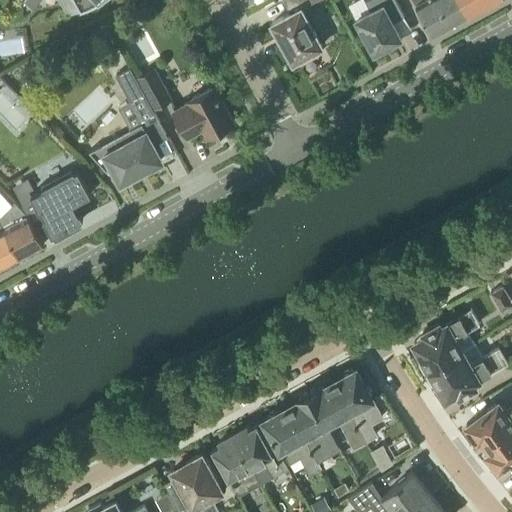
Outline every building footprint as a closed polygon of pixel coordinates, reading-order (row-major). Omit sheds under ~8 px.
[(42,0),(23,0),(33,10),(42,0)] [(75,0),(81,9),(96,0),(75,0)] [(272,22),(286,47),(293,60),(298,58),(301,63),(320,53),(317,48),(322,45),(301,8),(315,0),(284,0),(291,12),(272,22)] [(356,18),(374,52),(402,37),(393,21),(404,15),(396,0),(365,0),(371,10),(356,18)] [(451,24),(438,0),(414,0),(416,3),(433,34),(451,24)] [(438,0),(451,24),(469,14),(461,0),(438,0)] [(461,0),(469,14),(494,0),(461,0)] [(130,100),(145,92),(130,66),(116,74),(130,100)] [(154,107),(170,98),(154,68),(138,76),(154,107)] [(174,109),(188,135),(203,126),(208,135),(234,120),(215,85),(188,100),(189,101),(174,109)] [(109,172),(112,171),(120,186),(164,162),(142,121),(89,150),(109,172)] [(68,205),(91,193),(78,169),(31,194),(39,209),(41,209),(45,216),(43,217),(52,234),(76,221),(68,205)] [(15,201),(0,208),(0,220),(4,227),(20,256),(44,243),(28,214),(15,201)] [(0,266),(20,256),(4,227),(0,220),(0,266)] [(491,291),(501,308),(502,310),(511,303),(511,300),(503,284),(491,291)] [(427,366),(428,369),(466,347),(458,333),(479,321),(471,308),(441,325),(439,321),(424,330),(426,333),(415,340),(422,352),(419,356),(420,361),(422,365),(427,366)] [(428,369),(430,372),(429,376),(431,381),(435,383),(439,383),(446,395),(458,388),(460,392),(475,383),(473,380),(499,365),(507,360),(499,346),(474,361),(466,347),(428,369)] [(342,375),(332,380),(365,439),(377,433),(360,403),(372,396),(371,394),(372,390),(370,387),(366,385),(356,367),(354,368),(349,368),(345,370),(342,375)] [(365,439),(332,380),(322,386),(316,386),(309,390),(327,422),(339,415),(356,444),(365,439)] [(298,399),(288,405),(321,464),(333,457),(325,443),(335,437),(327,422),(309,390),(301,394),(298,399)] [(487,442),(511,423),(511,405),(506,409),(500,400),(466,423),(468,425),(468,428),(473,436),(476,436),(478,438),(482,436),(487,442)] [(290,461),(302,454),(310,469),(321,464),(288,405),(279,410),(274,409),(269,412),(267,416),(265,418),(270,425),(269,425),(290,461)] [(233,431),(234,435),(259,478),(270,472),(273,476),(292,465),(289,462),(290,461),(269,425),(262,429),(258,422),(250,426),(248,423),(233,431)] [(511,423),(487,442),(491,449),(487,451),(489,454),(488,457),(494,465),(497,465),(499,467),(511,457),(511,423)] [(259,478),(234,435),(233,431),(218,439),(220,443),(212,447),(239,495),(262,482),(259,478)] [(383,442),(371,449),(382,469),(394,462),(383,442)] [(182,511),(193,506),(195,511),(215,511),(208,497),(222,489),(202,453),(183,463),(185,466),(175,472),(173,468),(172,469),(177,478),(166,485),(165,482),(164,483),(179,511),(182,511)] [(374,503),(381,511),(411,511),(432,495),(412,471),(382,496),(374,503)] [(372,480),(362,487),(350,494),(357,505),(379,491),(372,480)] [(445,511),(432,495),(411,511),(445,511)] [(324,496),(312,503),(316,511),(324,511),(331,508),(324,496)] [(148,511),(144,504),(128,511),(121,511),(115,500),(103,507),(101,502),(88,509),(89,511),(148,511)]
